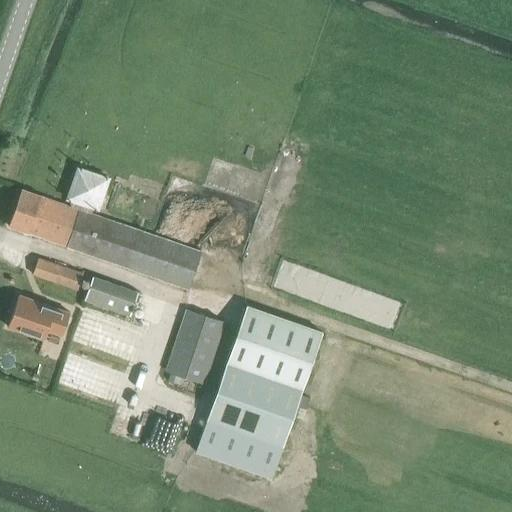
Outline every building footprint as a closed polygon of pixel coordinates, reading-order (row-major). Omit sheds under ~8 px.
[(78,169),(67,199),(72,201),(70,207),(91,214),(93,208),(98,209),(108,179),(78,169)] [(112,186),(108,214),(137,218),(141,190),(112,186)] [(27,234),(65,247),(189,290),(202,252),(68,208),(67,205),(47,198),(46,196),(24,189),(9,228),(27,233),(27,234)] [(34,276),(80,291),(84,273),(39,258),(34,276)] [(84,301),(131,318),(139,293),(93,277),(84,301)] [(62,335),(70,313),(19,295),(7,327),(43,340),(47,330),(62,335)] [(206,420),(195,451),(271,478),(283,447),(322,333),(246,306),(206,420)] [(186,310),(166,371),(204,384),(224,323),(186,310)]
